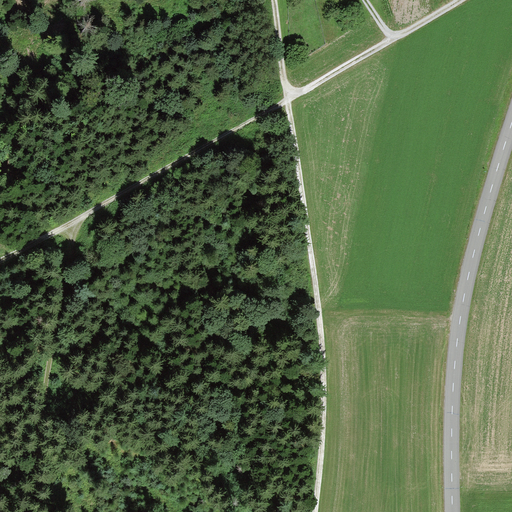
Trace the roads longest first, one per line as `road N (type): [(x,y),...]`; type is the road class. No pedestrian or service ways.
road 1 (track): [(285,101),(323,382),(311,511)]
road 2 (tertiary): [(451,511),(449,429),(463,289),(511,116)]
road 3 (track): [(82,216),(67,254),(32,511)]
road 4 (track): [(285,101),(82,216)]
